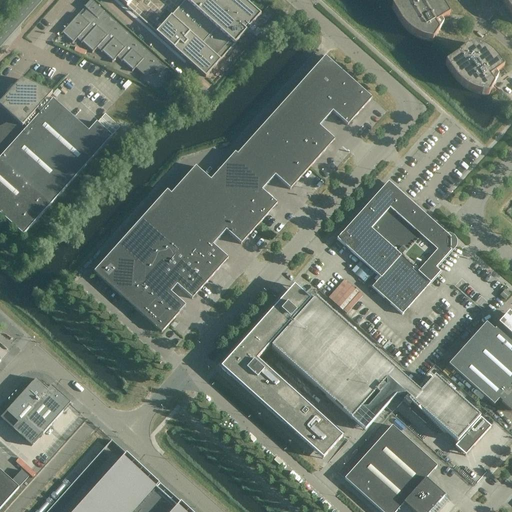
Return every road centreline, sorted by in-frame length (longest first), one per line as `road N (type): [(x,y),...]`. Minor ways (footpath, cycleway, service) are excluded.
road 1 (unclassified): [(186,373),(410,115),(406,98),(297,0)]
road 2 (unclassified): [(339,511),(186,373)]
road 3 (unclassified): [(129,435),(51,365),(24,364),(0,389)]
road 4 (unclassified): [(511,258),(471,219),(476,200),(511,162)]
